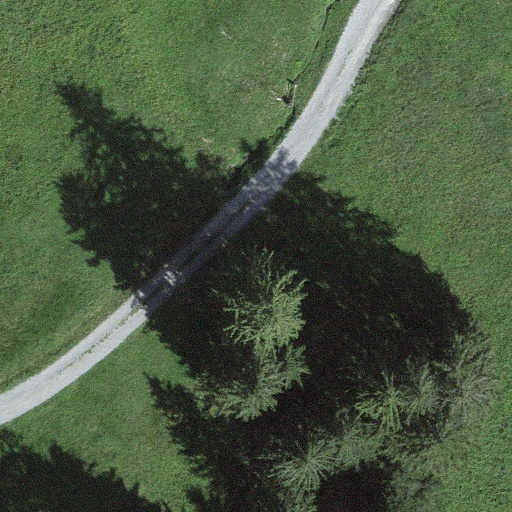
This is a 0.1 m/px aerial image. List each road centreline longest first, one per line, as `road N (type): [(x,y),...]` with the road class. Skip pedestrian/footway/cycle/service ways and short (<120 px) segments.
road 1 (track): [(0,403),(174,268),(269,160),(371,0)]
road 2 (track): [(106,511),(11,400)]
